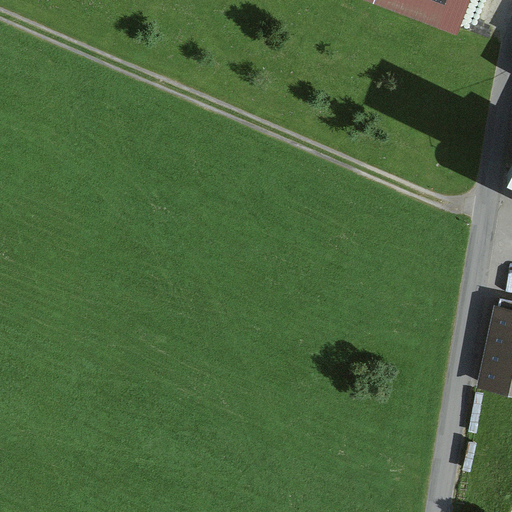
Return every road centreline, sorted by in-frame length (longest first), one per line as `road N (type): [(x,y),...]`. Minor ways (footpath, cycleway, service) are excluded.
road 1 (track): [(0,16),(445,202),(486,209)]
road 2 (unclassified): [(511,58),(437,511)]
